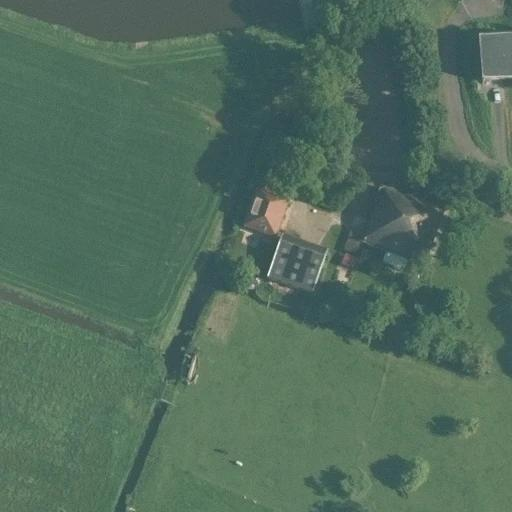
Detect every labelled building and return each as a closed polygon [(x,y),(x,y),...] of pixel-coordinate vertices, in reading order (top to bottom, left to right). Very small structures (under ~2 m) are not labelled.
[(484,81),(486,81),(511,79),(511,38),(481,40),(484,81)] [(382,190),(360,246),(424,270),(445,214),(382,190)] [(291,209),(259,198),(245,235),(278,246),(291,209)] [(349,236),(361,240),(367,220),(355,216),(349,236)] [(315,296),(330,253),(284,238),(269,281),(315,296)]
